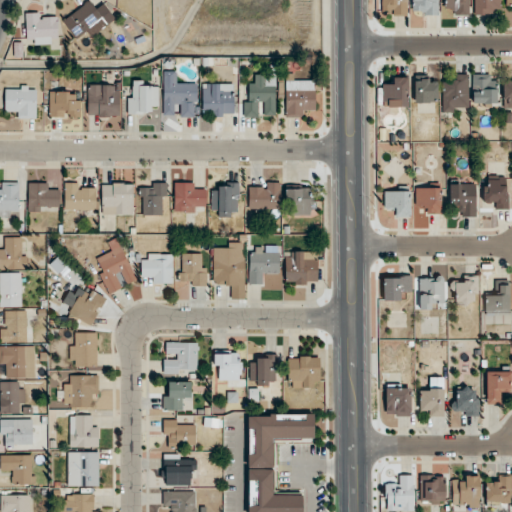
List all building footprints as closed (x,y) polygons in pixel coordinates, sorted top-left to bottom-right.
[(381,0),(381,16),(407,16),(406,0),(381,0)] [(412,0),(412,15),(438,15),(437,0),(412,0)] [(444,0),(444,15),(469,15),(469,0),(444,0)] [(474,0),(474,15),(501,15),(500,0),(474,0)] [(84,32),(90,39),(116,19),(103,3),(96,9),(89,1),(62,22),(76,38),(84,32)] [(26,44),(57,44),(57,13),(26,13),(26,44)] [(197,117),(197,82),(175,82),(175,71),(163,71),(163,117),(197,117)] [(255,74),(255,85),(245,85),(244,117),(260,117),(260,116),(275,116),(276,75),(255,74)] [(442,85),(442,111),(468,111),(468,74),(450,74),(450,85),(442,85)] [(497,75),(472,75),(472,105),(497,105),(497,75)] [(437,76),(414,76),(414,102),(437,102),(437,76)] [(379,87),(379,107),(408,107),(408,77),(389,77),(389,87),(379,87)] [(128,81),(128,113),(150,113),(150,106),(158,106),(158,81),(128,81)] [(285,117),(304,117),(304,108),(315,108),(315,81),(285,81),(285,117)] [(234,84),(202,84),(202,115),(234,115),(234,84)] [(120,116),(120,86),(87,86),(87,116),(120,116)] [(16,118),(36,118),(36,87),(5,87),(5,108),(16,108),(16,118)] [(80,117),(80,92),(49,92),(49,117),(80,117)] [(508,176),(483,176),(483,202),(493,202),(493,210),(508,210),(508,176)] [(458,217),(476,217),(476,181),(449,181),(449,206),(458,206),(458,217)] [(18,183),(0,182),(0,216),(18,217),(18,183)] [(59,192),(48,192),(48,183),(28,183),(28,211),(59,211),(59,192)] [(133,215),(133,183),(101,183),(101,215),(133,215)] [(166,183),(140,183),(140,215),(166,215),(166,183)] [(194,183),(174,183),(174,211),(205,211),(205,192),(194,192),(194,183)] [(219,217),(238,217),(238,183),(219,183),(219,192),(211,192),(211,211),(219,211),(219,217)] [(64,211),(96,211),(96,184),(64,184),(64,211)] [(249,209),(280,209),(280,185),(249,185),(249,209)] [(441,214),(441,186),(416,186),(416,205),(425,205),(425,214),(441,214)] [(285,215),(312,215),(312,188),(285,188),(285,215)] [(384,207),(394,207),(394,217),(410,217),(410,189),(384,189),(384,207)] [(0,268),(26,269),(26,238),(7,238),(7,248),(0,248),(0,268)] [(136,281),(118,238),(108,243),(112,252),(94,259),(109,293),(136,281)] [(279,274),(279,248),(249,248),(249,284),(260,284),(260,274),(279,274)] [(244,260),(233,260),(233,249),(213,249),(213,286),(244,286),(244,260)] [(317,284),(317,252),(285,252),(285,284),(317,284)] [(152,284),(172,284),(172,254),(141,254),(141,275),(152,275),(152,284)] [(206,286),(206,254),(180,254),(180,286),(206,286)] [(0,307),(22,307),(21,273),(0,273),(0,307)] [(383,301),(402,301),(402,290),(411,290),(411,276),(383,276),(383,301)] [(455,276),(455,304),(478,304),(478,276),(455,276)] [(419,277),(419,309),(444,309),(444,277),(419,277)] [(509,314),(508,280),(495,280),(495,295),(484,295),(484,314),(509,314)] [(90,326),(105,299),(84,287),(69,314),(90,326)] [(26,343),(26,311),(0,311),(0,343),(26,343)] [(97,366),(97,333),(70,333),(71,367),(97,366)] [(164,374),(197,374),(197,343),(164,343),(164,374)] [(0,366),(8,367),(8,377),(30,377),(30,347),(0,346),(0,366)] [(241,352),(214,352),(214,381),(241,381),(241,352)] [(249,364),(249,385),(277,385),(277,354),(257,354),(257,364),(249,364)] [(288,388),(319,388),(319,356),(288,356),(288,388)] [(511,393),(511,370),(486,370),(486,404),(504,404),(504,393),(511,393)] [(64,408),(89,408),(89,397),(98,397),(98,376),(64,376),(64,408)] [(0,412),(24,413),(24,382),(0,382),(0,412)] [(191,401),(191,382),(164,382),(164,411),(180,411),(180,401),(191,401)] [(386,416),(410,416),(410,385),(386,385),(386,416)] [(478,415),(478,388),(455,388),(455,415),(478,415)] [(444,389),(419,389),(419,416),(444,416),(444,389)] [(314,414),(248,414),(247,511),(302,511),(303,495),(274,495),(274,440),(313,440),(314,414)] [(70,447),(98,447),(98,425),(90,425),(90,415),(70,415),(70,447)] [(32,420),(0,420),(0,446),(32,446),(32,420)] [(187,424),(187,420),(163,420),(163,448),(195,448),(195,424),(187,424)] [(98,486),(98,452),(67,452),(67,486),(98,486)] [(195,486),(195,455),(164,455),(164,486),(195,486)] [(10,484),(33,484),(33,456),(0,456),(0,474),(10,474),(10,484)] [(413,475),(395,475),(395,485),(386,485),(386,511),(413,511),(413,475)] [(444,504),(444,475),(419,475),(419,504),(444,504)] [(454,508),(479,507),(479,476),(453,476),(454,508)] [(511,476),(496,476),(496,486),(485,486),(485,506),(511,506),(511,476)] [(195,511),(195,492),(164,492),(164,509),(173,509),(173,511),(195,511)] [(29,511),(29,495),(0,495),(0,511),(29,511)] [(97,511),(98,495),(63,495),(63,511),(97,511)]
